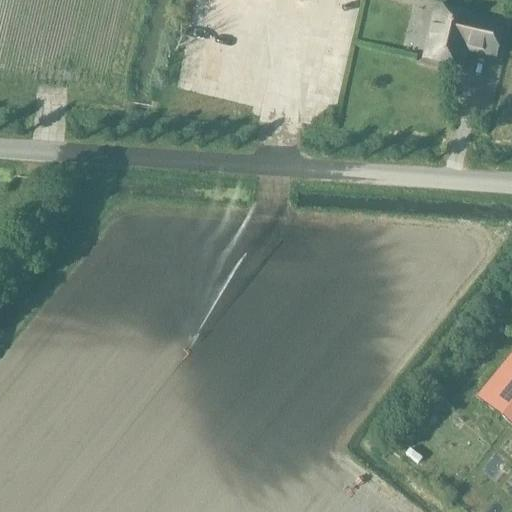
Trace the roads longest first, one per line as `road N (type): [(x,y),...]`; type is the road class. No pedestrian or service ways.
road 1 (tertiary): [(0,152),(511,186)]
road 2 (unknown): [(293,171),(346,0)]
